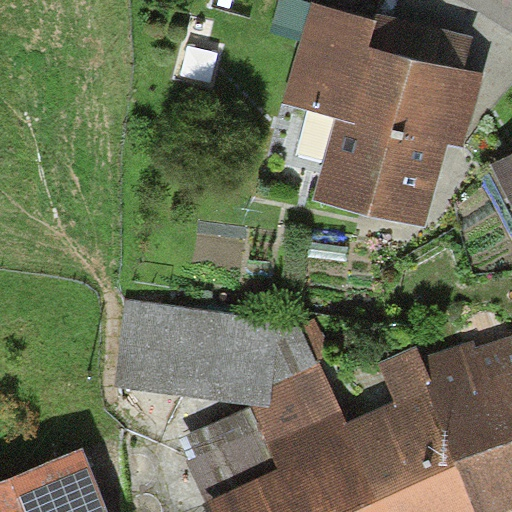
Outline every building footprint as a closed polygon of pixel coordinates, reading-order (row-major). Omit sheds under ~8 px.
[(340,122),(317,205),(428,234),(450,152),(468,156),(489,78),(469,73),(478,37),(371,8),(367,19),(295,0),(279,0),(271,32),(303,41),(285,108),(340,122)] [(511,159),(492,169),(511,209),(511,159)] [(280,323),(126,304),(117,390),(252,409),(273,411),(275,386),(320,365),(336,357),(316,319),(300,327),(303,331),(280,328),(280,323)] [(430,390),(474,511),(511,511),(511,339),(477,352),(473,342),(418,360),(430,390)] [(379,364),(395,404),(430,390),(418,360),(414,351),(379,364)] [(252,409),(175,442),(206,511),(474,511),(430,390),(395,404),(350,425),(320,365),(275,386),(273,411),(252,409)] [(68,453),(0,480),(0,511),(104,511),(92,479),(81,484),(68,453)]
